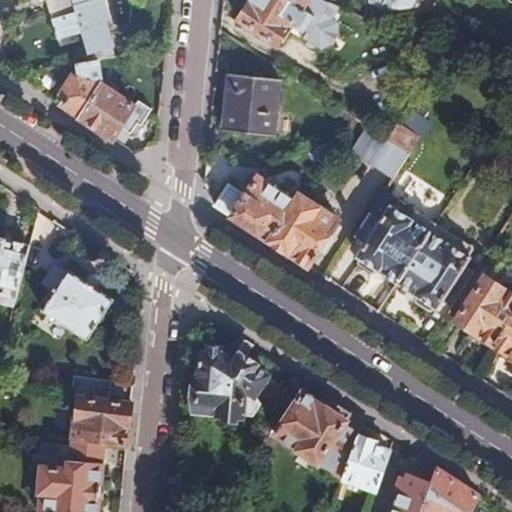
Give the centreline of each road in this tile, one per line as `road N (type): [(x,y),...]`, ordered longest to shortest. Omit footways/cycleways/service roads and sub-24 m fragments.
road 1 (secondary): [(174,240),(511,457)]
road 2 (residential): [(141,511),(163,277),(174,240)]
road 3 (residential): [(174,240),(201,0)]
road 4 (secondary): [(0,130),(174,240)]
